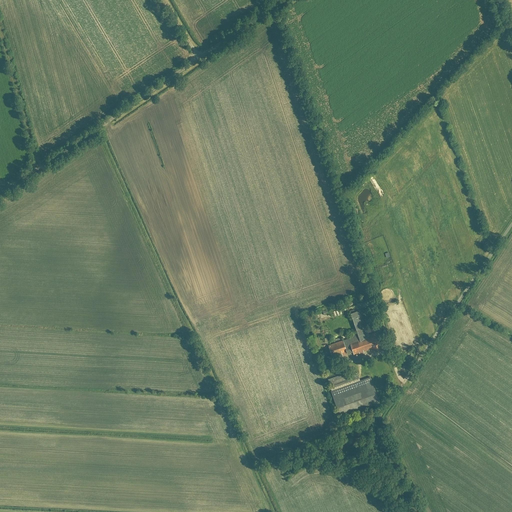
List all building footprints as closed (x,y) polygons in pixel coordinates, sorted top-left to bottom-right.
[(360,309),(350,313),(358,335),(368,332),(360,309)] [(372,350),(381,347),(376,332),(369,334),(368,332),(358,335),(349,338),(353,351),(354,353),(371,348),(372,350)] [(347,353),(353,351),(349,338),(343,340),(346,351),(347,353)] [(343,340),(329,345),(332,356),(346,351),(343,340)] [(331,391),(360,381),(357,372),(328,383),(331,391)] [(360,381),(331,391),(339,415),(378,401),(370,377),(360,381)]
